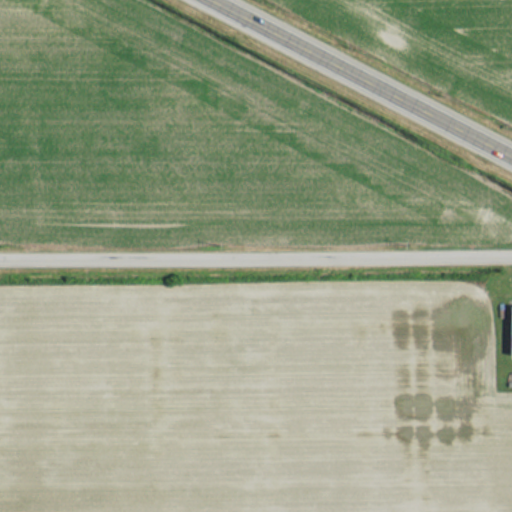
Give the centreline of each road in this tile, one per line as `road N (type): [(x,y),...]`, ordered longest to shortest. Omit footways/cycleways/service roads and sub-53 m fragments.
road 1 (residential): [(0,253),(511,253)]
road 2 (trunk): [(511,147),(230,0)]
